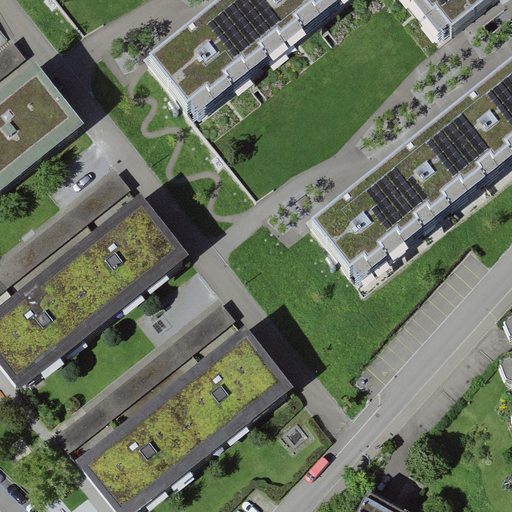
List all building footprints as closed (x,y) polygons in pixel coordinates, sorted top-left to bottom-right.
[(497,0),(232,0),(145,68),(197,131),(356,0),(399,0),(435,47),(500,3),(497,0)] [(0,79),(24,56),(12,43),(0,55),(0,79)] [(511,70),(311,234),(362,295),(511,166),(511,70)] [(37,82),(0,111),(0,182),(71,125),(37,82)] [(142,215),(0,328),(0,363),(17,385),(176,257),(142,215)] [(251,346),(92,475),(122,511),(164,511),(298,404),(251,346)] [(399,511),(374,500),(368,511),(399,511)]
